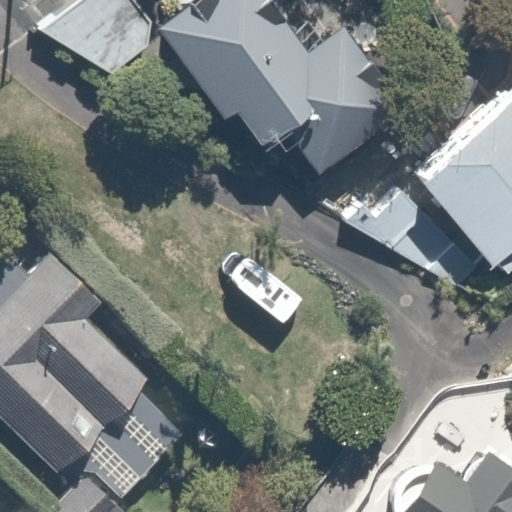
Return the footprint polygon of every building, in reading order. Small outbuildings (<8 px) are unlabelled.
[(66,0),(35,24),(103,72),(140,40),(138,21),(128,0),(66,0)] [(256,0),(164,0),(138,21),(233,149),(272,125),(297,168),(387,104),(321,20),(287,42),(256,0)] [(511,243),(511,77),(395,168),(484,267),(511,243)] [(0,223),(0,429),(42,476),(67,452),(122,495),(181,428),(81,311),(92,293),(3,220),(0,223)] [(511,511),(511,376),(434,385),(348,511),(511,511)]
